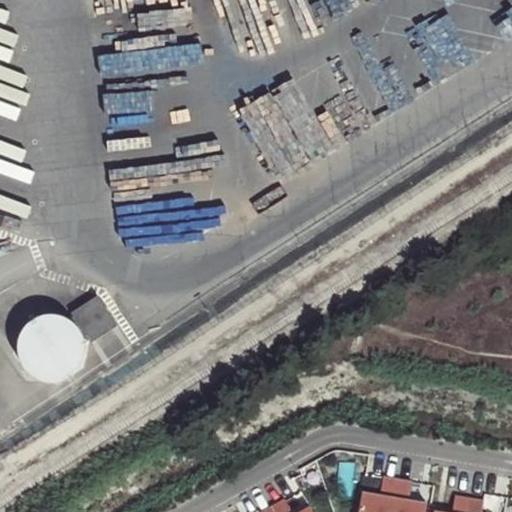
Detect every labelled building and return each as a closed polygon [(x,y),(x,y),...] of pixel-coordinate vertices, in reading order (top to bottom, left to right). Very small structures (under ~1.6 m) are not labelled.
[(470,0),(446,0),(477,49),(495,38),(470,0)] [(270,75),(298,132),(284,139),(298,168),(339,148),(298,62),(270,75)] [(84,332),(86,330),(91,338),(118,321),(99,290),(72,307),(75,311),(71,314),(73,316),(75,317),(76,319),(78,320),(79,322),(81,325),(82,328),(83,331),(84,332)] [(21,354),(23,359),(24,360),(29,365),(33,368),(43,373),(48,374),(55,374),(65,371),(71,368),(76,364),(82,355),(85,345),(85,338),(84,332),(83,331),(82,328),(81,325),(79,322),(78,320),(76,319),(75,317),(73,316),(71,314),(66,311),(60,309),(49,308),(42,309),(38,311),(29,316),(26,320),(22,326),(19,336),(18,343),(19,348),(21,354)] [(390,511),(397,479),(382,476),(379,494),(361,491),(357,511),(390,511)] [(411,481),(397,479),(390,511),(424,511),(426,503),(408,500),(411,481)] [(466,511),(469,498),(454,495),(451,511),(444,511),(433,510),(432,511),(466,511)] [(292,511),(284,497),(271,504),(275,511),(313,511),(309,505),(295,511),(292,511)] [(480,511),(483,500),(469,498),(466,511),(480,511)]
